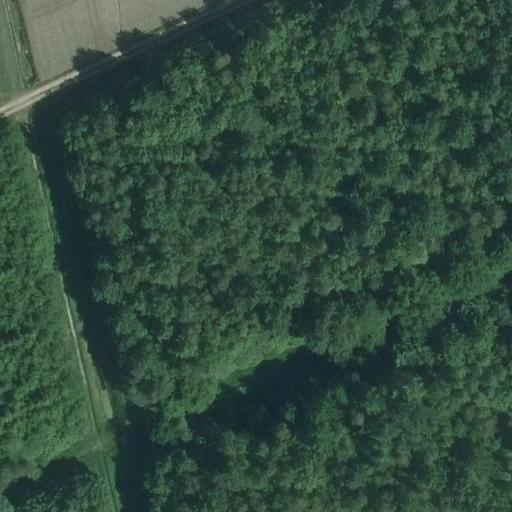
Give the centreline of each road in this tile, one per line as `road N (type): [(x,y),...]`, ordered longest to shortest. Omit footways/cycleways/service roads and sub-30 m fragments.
road 1 (track): [(511,249),(0,489)]
road 2 (track): [(244,0),(0,111)]
